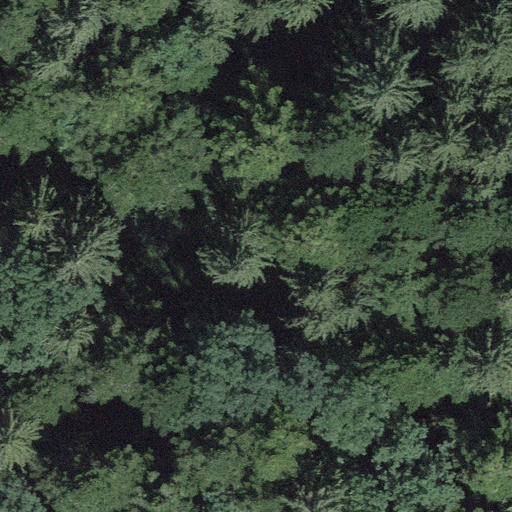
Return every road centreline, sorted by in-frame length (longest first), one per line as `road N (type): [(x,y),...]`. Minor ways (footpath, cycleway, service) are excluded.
road 1 (track): [(511,475),(439,437),(201,273),(0,110)]
road 2 (track): [(201,273),(57,310),(0,315)]
